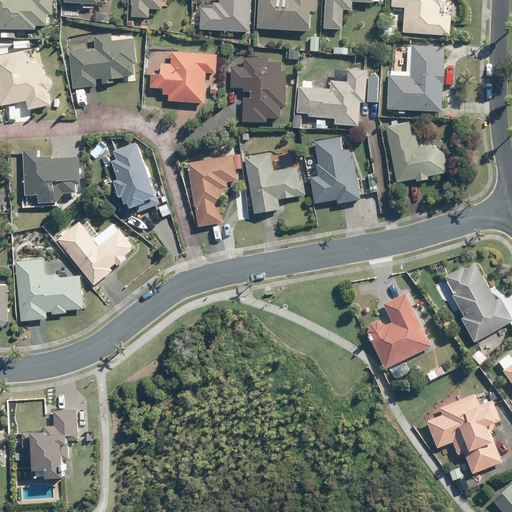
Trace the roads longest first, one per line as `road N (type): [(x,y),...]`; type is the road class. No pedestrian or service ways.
road 1 (residential): [(511,208),(413,238),(202,277)]
road 2 (residential): [(0,129),(124,122),(155,131),(164,139),(202,277)]
road 3 (residential): [(202,277),(85,353),(0,370)]
road 4 (tertiary): [(511,175),(499,92),(503,0)]
